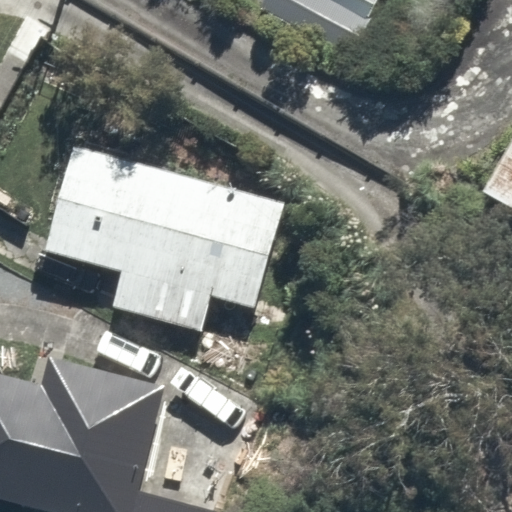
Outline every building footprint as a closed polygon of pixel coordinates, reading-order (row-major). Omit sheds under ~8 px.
[(262,0),(259,6),(347,54),(374,5),(364,0),(262,0)] [(86,84),(27,52),(0,102),(0,208),(15,217),(86,84)] [(293,203),(79,150),(53,255),(125,273),(118,300),(206,322),(212,301),(266,314),(293,203)] [(511,167),(493,201),(511,211),(511,167)] [(147,496),(182,375),(62,340),(47,394),(0,380),(0,506),(20,511),(192,511),(194,509),(147,496)]
